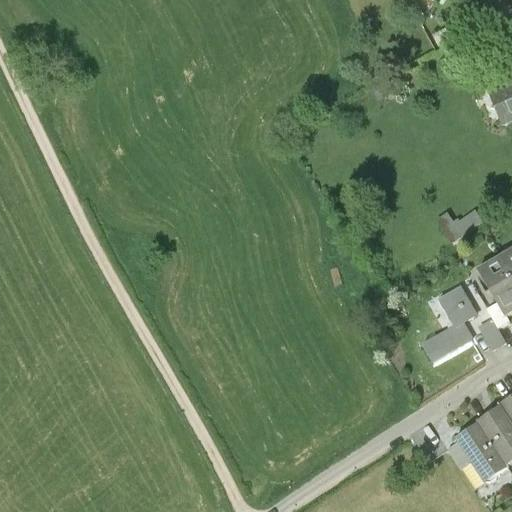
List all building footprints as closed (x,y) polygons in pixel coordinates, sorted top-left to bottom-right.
[(511,86),(488,97),(502,130),(511,125),(511,86)] [(451,246),(482,225),(475,215),(459,226),(458,224),(453,226),(448,218),(437,226),(451,246)] [(511,316),(511,280),(504,267),(482,280),(497,306),(505,320),(511,316)] [(476,317),(460,290),(441,300),(454,323),(449,325),(449,327),(451,331),(425,346),(425,347),(435,364),(474,341),(464,324),(476,317)] [(497,306),(487,313),(498,332),(509,326),(505,320),(497,306)] [(494,329),(482,337),(491,353),(493,358),(506,350),(494,329)] [(511,404),(500,412),(501,413),(511,429),(511,404)] [(479,429),(509,473),(511,471),(511,429),(501,413),(479,429)] [(509,473),(479,429),(475,429),(471,432),(470,435),(456,445),(458,447),(473,468),(488,490),(510,475),(509,473)] [(473,468),(458,447),(449,453),(463,475),(473,468)]
